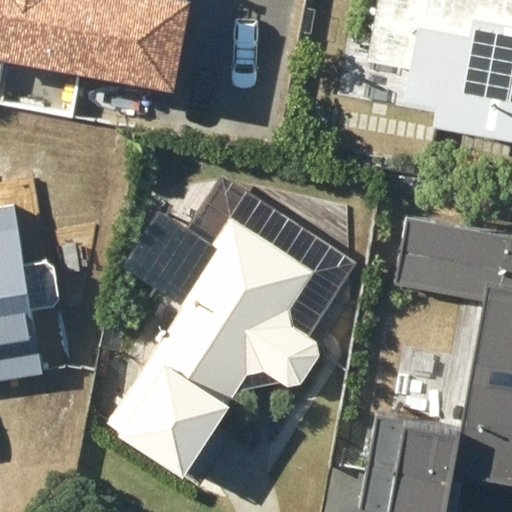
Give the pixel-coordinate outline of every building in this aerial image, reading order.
[(0,0),(0,44),(173,76),(187,0),(0,0)] [(409,55),(403,87),(436,93),(432,113),(511,127),(511,0),(373,0),(365,47),(409,55)] [(318,105),(323,115),(335,116),(341,106),(336,96),(325,95),(318,105)] [(160,200),(122,259),(183,299),(136,371),(120,360),(91,404),(200,475),(225,436),(207,424),(244,367),(261,364),(283,378),(301,374),(320,346),(317,333),(308,327),(355,254),(222,168),(189,219),(160,200)] [(0,198),(0,373),(41,367),(12,196),(0,198)] [(511,468),(511,225),(400,207),(388,282),(479,297),(458,421),(364,405),(348,500),(423,511),(462,511),(470,462),(511,468)]
